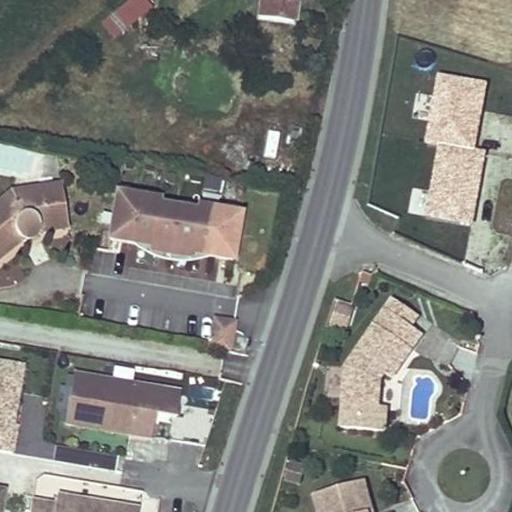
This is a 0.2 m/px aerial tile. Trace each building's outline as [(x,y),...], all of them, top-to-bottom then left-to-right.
[(145,0),(130,0),(112,16),(124,31),(152,8),(145,0)] [(261,0),(259,19),(294,24),(297,0),(261,0)] [(473,149),(484,82),(437,75),(426,143),(437,145),(426,215),(471,222),(482,150),(473,149)] [(0,259),(23,241),(27,242),(31,240),(35,236),(37,233),(69,228),(62,187),(10,196),(0,203),(0,259)] [(163,202),(119,196),(113,242),(156,248),(156,253),(198,259),(199,254),(242,260),(248,215),(205,208),(203,221),(161,215),(163,202)] [(382,311),(408,328),(414,318),(389,300),(382,311)] [(354,309),(335,302),(327,324),(345,331),(354,309)] [(382,311),(344,366),(341,408),(339,427),(372,430),(381,431),(383,412),(374,411),(376,385),(382,375),(389,380),(419,336),(408,328),(382,311)] [(234,321),(215,319),(211,347),(231,349),(234,321)] [(14,426),(18,402),(13,401),(15,393),(19,393),(23,368),(0,363),(0,440),(15,443),(18,427),(14,426)] [(73,377),(65,425),(84,428),(87,410),(101,413),(98,430),(151,439),(156,416),(176,419),(180,395),(73,377)] [(87,410),(84,428),(98,430),(101,413),(87,410)] [(0,453),(13,456),(15,443),(0,440),(0,453)] [(362,479),(313,492),(318,511),(370,511),(371,511),(362,479)] [(137,511),(138,511),(57,498),(55,507),(31,504),(29,511),(137,511)]
